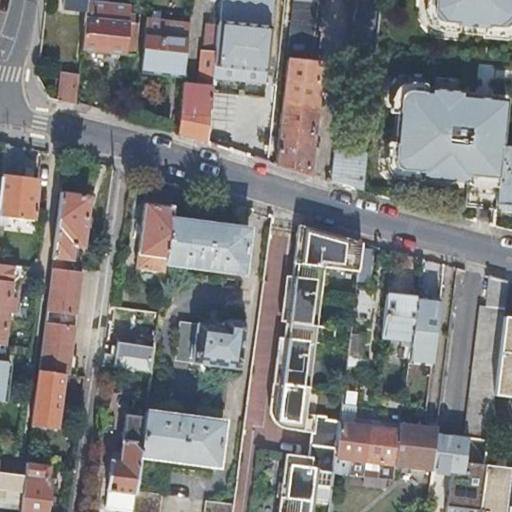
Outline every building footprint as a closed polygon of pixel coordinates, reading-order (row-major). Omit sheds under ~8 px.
[(87,0),(82,47),(134,53),(138,22),(135,21),(135,12),(129,12),(129,4),(109,1),(108,0),(87,0)] [(290,0),(274,164),(307,174),(318,64),(310,63),(316,0),(290,0)] [(339,140),(363,143),(377,0),(350,0),(344,68),(346,68),(339,140)] [(511,0),(429,0),(428,13),(431,13),(437,20),(436,23),(501,28),(501,26),(508,20),(511,20),(511,0)] [(140,70),(183,74),(187,39),(188,24),(146,19),(144,34),(140,70)] [(227,24),(217,23),(216,30),(214,49),(213,61),(222,62),(222,65),(262,69),(268,26),(228,21),(227,24)] [(213,61),(214,49),(202,48),(200,72),(199,72),(198,85),(182,84),(177,133),(205,142),(206,134),(209,107),(213,61)] [(76,102),(77,101),(80,73),(63,71),(60,99),(63,100),(76,102)] [(464,207),(494,209),(495,205),(500,146),(504,101),(461,97),(461,93),(429,90),(428,94),(408,92),(408,94),(401,100),(398,100),(393,162),(395,162),(401,169),(401,171),(421,173),(421,177),(466,181),(464,207)] [(225,108),(209,107),(206,134),(222,136),(225,108)] [(5,144),(1,177),(0,189),(0,224),(4,225),(5,217),(33,221),(38,180),(19,178),(24,148),(5,144)] [(511,146),(500,146),(495,205),(511,206),(511,146)] [(332,150),(329,181),(359,191),(362,153),(332,150)] [(136,269),(164,273),(165,264),(171,218),(175,194),(147,190),(136,269)] [(62,373),(73,375),(76,356),(70,355),(81,272),(68,270),(72,246),(81,247),(87,197),(61,193),(51,270),(41,351),(38,370),(62,373)] [(249,228),(171,218),(165,264),(242,274),(249,228)] [(322,239),(324,232),(297,228),(291,276),(290,275),(284,321),(286,322),(285,336),(282,336),(276,381),(274,381),(270,416),(273,420),(276,423),(280,425),(282,426),(295,427),(295,428),(308,430),(305,455),(283,452),(275,511),(310,511),(316,469),(331,471),(333,456),(337,422),(312,418),(312,413),(298,411),(305,356),(311,357),(313,343),(331,345),(334,328),(309,325),(313,295),(319,296),(323,267),(357,272),(359,253),(360,242),(336,239),(335,241),(322,239)] [(370,255),(359,253),(357,272),(355,283),(366,284),(370,255)] [(0,345),(2,346),(10,283),(1,282),(3,267),(0,266),(0,345)] [(505,280),(488,275),(484,305),(478,304),(462,432),(486,436),(491,394),(501,316),(505,280)] [(416,297),(385,293),(380,335),(410,339),(416,297)] [(438,300),(416,297),(410,339),(409,345),(432,348),(438,300)] [(511,316),(501,316),(491,394),(511,396),(511,316)] [(197,324),(179,322),(175,361),(192,363),(191,371),(211,373),(212,365),(238,368),(244,324),(241,320),(226,318),(224,320),(199,317),(197,324)] [(363,335),(349,333),(346,356),(360,357),(363,335)] [(125,347),(121,368),(150,373),(153,352),(125,347)] [(360,357),(346,356),(344,367),(361,369),(362,358),(360,357)] [(0,401),(4,402),(9,363),(0,361),(0,401)] [(56,429),(62,373),(38,370),(31,426),(56,429)] [(340,403),(337,420),(352,422),(355,405),(340,403)] [(223,422),(145,411),(144,417),(138,456),(217,466),(223,422)] [(104,507),(131,510),(134,491),(138,456),(144,417),(125,414),(119,461),(110,460),(105,490),(106,490),(104,507)] [(337,420),(337,422),(333,456),(348,458),(352,422),(337,420)] [(352,422),(348,458),(363,460),(368,424),(352,422)] [(399,429),(395,464),(429,469),(430,469),(435,427),(400,422),(399,429)] [(368,424),(363,460),(378,462),(382,426),(368,424)] [(378,462),(395,464),(399,429),(382,426),(378,462)] [(47,479),(49,466),(26,463),(20,511),(45,511),(50,479),(47,479)] [(511,511),(511,467),(483,463),(480,484),(476,511),(511,511)] [(476,511),(480,484),(451,481),(448,509),(456,510),(455,511),(476,511)] [(155,511),(158,494),(134,491),(131,510),(130,511),(155,511)] [(229,511),(231,502),(205,499),(203,511),(229,511)]
